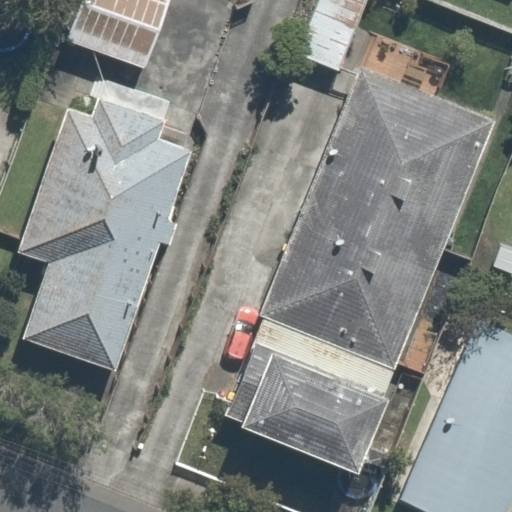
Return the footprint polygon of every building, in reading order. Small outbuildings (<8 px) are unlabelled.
[(135,55),(155,0),(68,0),(58,25),(135,55)] [(363,0),(285,0),(268,48),(337,73),(363,0)] [(479,103),(355,56),(225,401),(349,448),(479,103)] [(196,100),(90,72),(80,111),(53,104),(12,259),(36,265),(19,327),(129,356),(196,100)] [(484,511),(511,451),(511,320),(476,304),(458,342),(454,340),(389,483),(452,511),(484,511)] [(511,511),(511,485),(500,510),(504,511),(511,511)]
